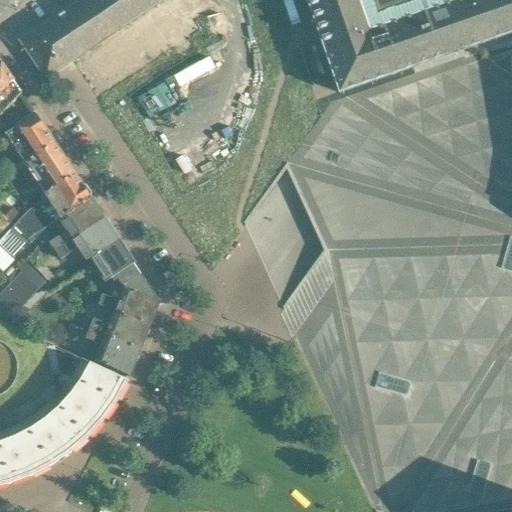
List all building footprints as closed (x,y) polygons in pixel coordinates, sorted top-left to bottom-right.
[(45,79),(160,2),(158,0),(81,0),(20,41),(45,79)] [(511,0),(306,0),(339,93),(511,33),(511,0)] [(143,99),(179,158),(213,138),(182,146),(262,99),(248,48),(238,31),(219,43),(216,44),(135,92),(146,110),(143,99)] [(511,511),(511,96),(507,96),(510,77),(458,62),(416,77),(398,83),(331,106),(322,113),(293,154),(294,160),(247,223),(254,238),(267,267),(305,350),(378,509),(387,511),(511,511)] [(3,68),(0,67),(0,115),(21,94),(3,68)] [(54,145),(34,115),(5,134),(25,164),(54,145)] [(75,176),(54,145),(25,164),(25,166),(16,172),(15,173),(8,182),(18,196),(36,182),(45,196),(75,176)] [(15,173),(16,172),(13,166),(3,176),(8,182),(15,173)] [(59,220),(90,200),(75,176),(45,196),(47,199),(30,209),(0,240),(0,246),(11,257),(28,239),(31,242),(42,232),(59,220)] [(55,252),(104,220),(90,200),(59,220),(66,232),(50,242),(55,252)] [(13,209),(5,217),(11,223),(18,214),(13,209)] [(0,233),(11,223),(5,217),(0,212),(0,233)] [(117,240),(104,220),(55,252),(61,260),(78,249),(85,260),(88,259),(89,259),(117,240)] [(140,274),(117,240),(89,259),(105,282),(111,278),(113,281),(113,282),(117,279),(122,286),(124,284),(124,285),(140,274)] [(0,308),(10,319),(39,289),(22,273),(0,295),(0,308)] [(99,306),(114,312),(149,326),(158,303),(140,274),(124,285),(124,284),(122,286),(117,279),(113,282),(113,281),(107,297),(103,295),(99,306)] [(99,306),(89,329),(140,349),(149,326),(114,312),(99,306)] [(122,392),(127,382),(0,322),(0,487),(2,487),(9,485),(21,481),(28,478),(35,475),(46,469),(56,463),(67,456),(76,449),(84,441),(92,434),(99,426),(105,418),(112,410),(117,401),(122,392)] [(89,329),(79,354),(95,361),(129,377),(140,349),(89,329)]
